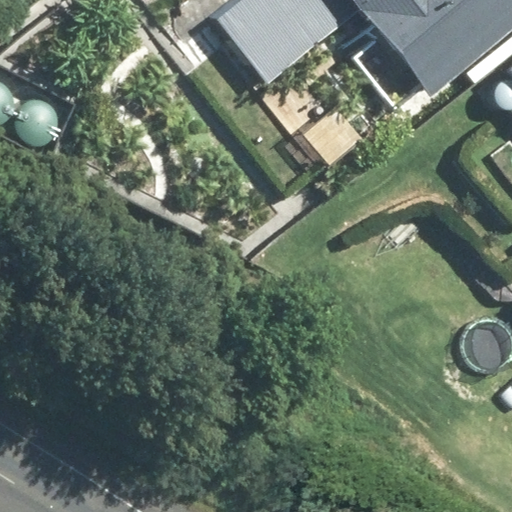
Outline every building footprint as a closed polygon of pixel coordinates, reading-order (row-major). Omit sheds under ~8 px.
[(228,0),(198,25),(251,90),(339,19),(407,103),(511,17),(498,0),(228,0)] [(511,54),(488,73),(511,104),(511,54)] [(62,106),(0,80),(0,138),(42,156),(62,106)] [(276,132),(241,90),(212,115),(247,156),(276,132)] [(355,137),(323,102),(278,141),(310,177),(355,137)]
